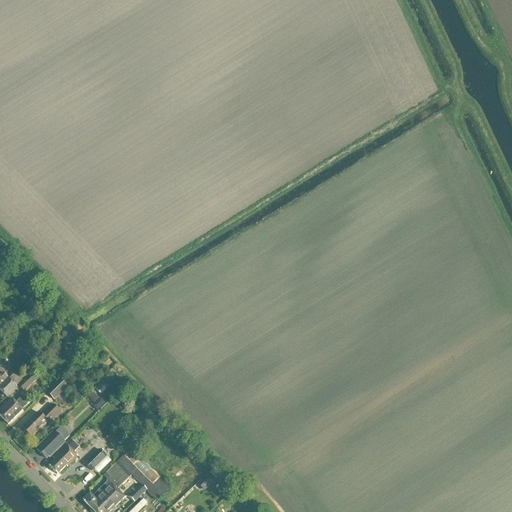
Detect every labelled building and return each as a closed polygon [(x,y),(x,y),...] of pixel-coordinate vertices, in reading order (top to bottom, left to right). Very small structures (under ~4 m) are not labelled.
[(16,374),(9,381),(3,375),(2,376),(0,374),(0,392),(7,399),(24,382),(16,374)] [(19,387),(24,394),(38,381),(32,375),(19,387)] [(61,380),(49,394),(56,402),(69,388),(61,380)] [(93,394),(88,398),(94,404),(99,400),(93,394)] [(30,404),(23,397),(16,404),(12,401),(0,412),(0,418),(8,426),(23,412),(23,411),(30,404)] [(98,410),(106,404),(101,399),(94,406),(98,410)] [(122,405),(118,409),(122,413),(126,409),(122,405)] [(50,427),(61,415),(53,406),(42,418),(38,414),(22,430),(31,440),(47,424),(50,427)] [(65,444),(54,433),(36,450),(46,460),(48,458),(50,459),(65,444)] [(118,437),(110,446),(114,451),(123,442),(118,437)] [(72,441),(66,447),(53,460),(55,462),(49,468),(57,476),(66,468),(67,469),(78,458),(74,454),(79,449),(72,441)] [(99,450),(84,465),(92,473),(107,458),(99,450)] [(90,495),(83,502),(92,511),(95,511),(117,491),(117,492),(131,478),(141,488),(142,487),(147,492),(157,502),(169,490),(131,452),(104,478),(110,485),(95,500),(90,495)] [(205,478),(197,486),(204,493),(212,485),(216,481),(209,474),(205,478)] [(141,488),(130,499),(134,504),(147,492),(142,487),(141,488)] [(117,491),(95,511),(111,511),(124,499),(117,492),(117,491)] [(138,511),(147,506),(143,500),(127,511),(138,511)]
